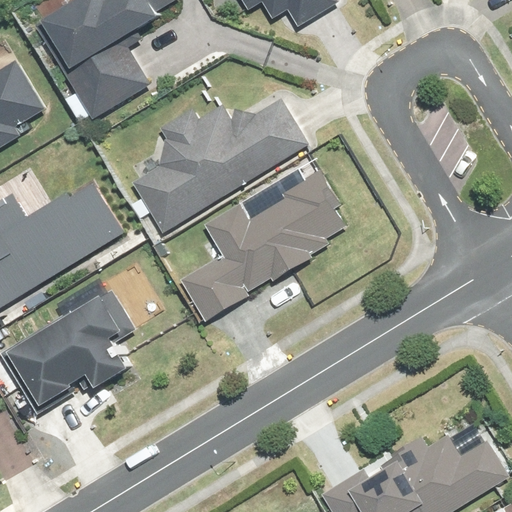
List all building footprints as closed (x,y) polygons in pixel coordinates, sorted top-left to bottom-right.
[(95,0),(45,31),(83,94),(88,92),(105,118),(161,85),(140,50),(170,32),(165,23),(178,15),(173,7),(184,0),(95,0)] [(253,0),(259,10),(270,3),(280,21),(301,9),(309,24),(350,1),(349,0),(253,0)] [(56,109),(26,61),(0,78),(0,154),(30,136),(25,129),(56,109)] [(174,235),(322,148),(293,99),(259,119),(253,110),(239,117),(233,107),(209,121),(202,108),(169,127),(172,133),(150,147),(165,172),(144,184),(174,235)] [(349,201),(329,170),(291,193),(295,199),(259,221),(251,207),(215,229),(231,256),(192,281),(219,324),(259,298),(257,294),(284,277),(286,282),(324,259),(321,254),(338,243),(336,240),(358,226),(344,204),(349,201)] [(0,313),(136,237),(105,182),(53,211),(31,171),(0,188),(0,313)] [(145,327),(124,293),(28,351),(60,403),(107,375),(115,387),(146,369),(127,338),(145,327)] [(460,511),(511,480),(511,464),(484,419),(438,447),(431,436),(400,454),(407,465),(380,481),(374,471),(331,497),(340,511),(460,511)]
